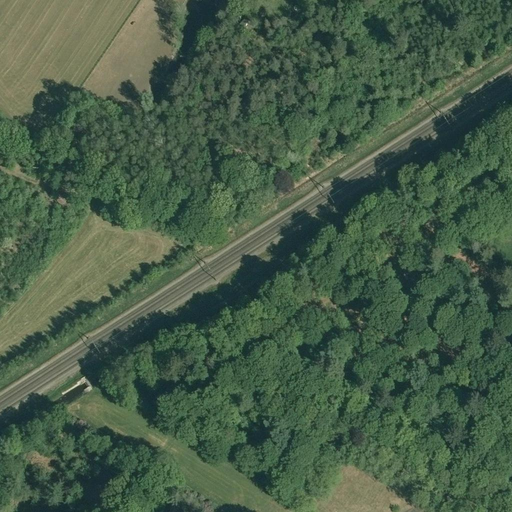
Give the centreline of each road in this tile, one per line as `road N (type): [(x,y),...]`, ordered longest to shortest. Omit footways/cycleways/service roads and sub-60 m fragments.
road 1 (track): [(511,177),(235,351),(237,361),(108,511)]
road 2 (track): [(282,511),(340,422),(487,511)]
